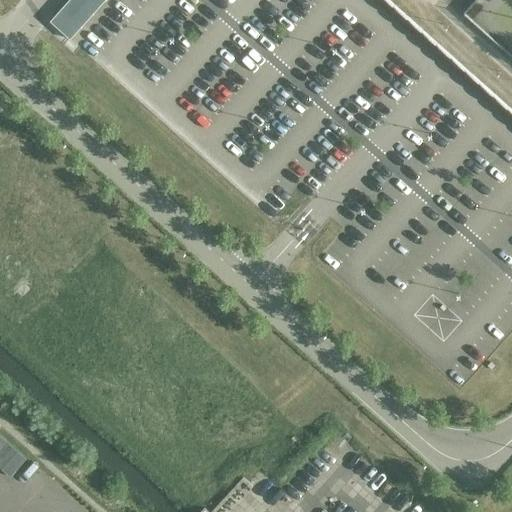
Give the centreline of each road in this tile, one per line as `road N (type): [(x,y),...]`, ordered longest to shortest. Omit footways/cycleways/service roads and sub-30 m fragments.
road 1 (unclassified): [(464,459),(424,439),(0,62)]
road 2 (unknown): [(511,92),(414,0)]
road 3 (unknown): [(348,273),(253,188)]
